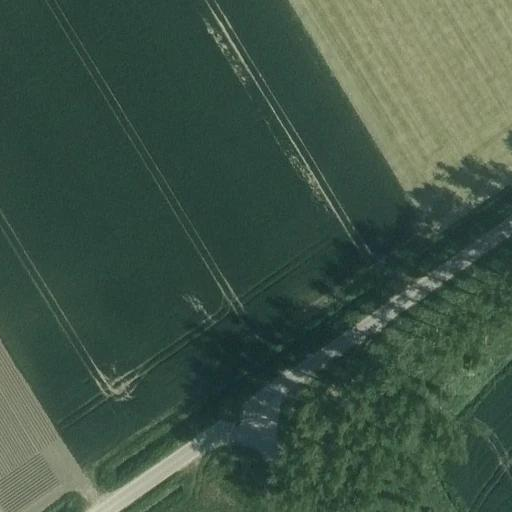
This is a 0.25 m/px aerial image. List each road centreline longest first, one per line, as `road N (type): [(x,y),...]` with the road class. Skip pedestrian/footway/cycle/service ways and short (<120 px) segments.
road 1 (unclassified): [(238,416),(511,224)]
road 2 (unclassified): [(238,416),(102,511)]
road 3 (unclassified): [(340,511),(238,416)]
